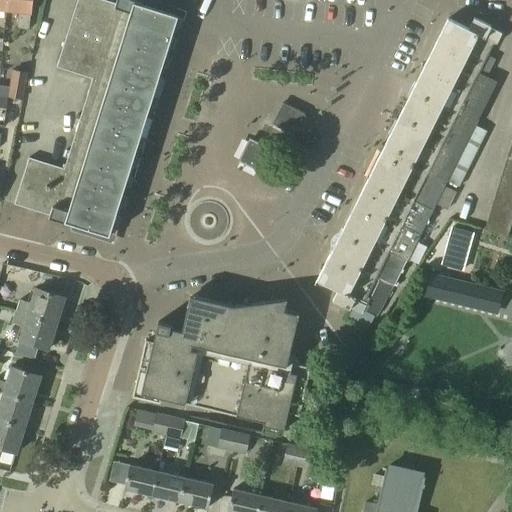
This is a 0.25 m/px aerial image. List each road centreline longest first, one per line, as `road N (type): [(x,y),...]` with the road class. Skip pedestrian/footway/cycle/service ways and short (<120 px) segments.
road 1 (residential): [(123,281),(276,250),(383,37)]
road 2 (residential): [(52,511),(123,281)]
road 3 (residential): [(210,0),(203,22),(383,37)]
road 4 (residential): [(123,281),(0,252)]
